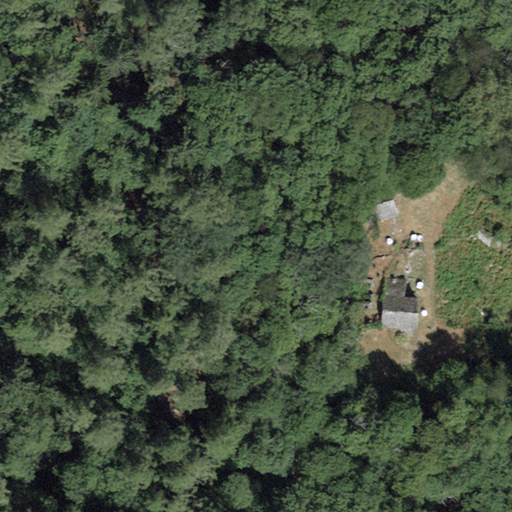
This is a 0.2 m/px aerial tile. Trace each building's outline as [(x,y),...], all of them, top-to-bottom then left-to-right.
[(402,139),(376,148),(383,171),(410,162),(402,139)] [(398,214),(389,189),(363,198),(372,223),(398,214)] [(239,252),(209,255),(212,284),(242,281),(239,252)] [(372,306),(373,281),(346,280),(345,306),(372,306)] [(403,280),(383,280),(382,327),(416,328),(417,300),(403,299),(403,280)] [(279,421),(251,427),(257,453),(285,447),(279,421)]
